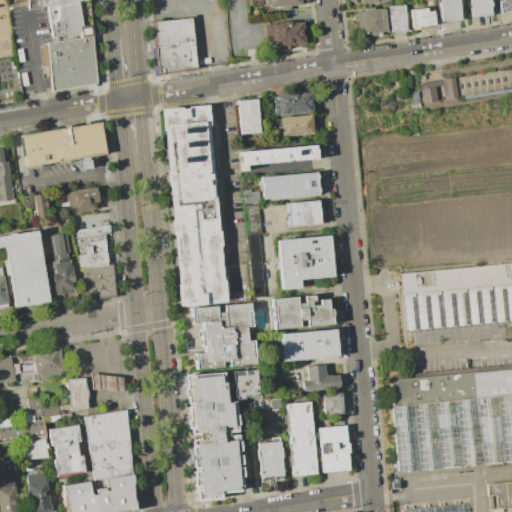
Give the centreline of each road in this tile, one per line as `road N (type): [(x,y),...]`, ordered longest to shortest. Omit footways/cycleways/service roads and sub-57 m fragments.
road 1 (residential): [(0,119),(511,37)]
road 2 (residential): [(326,0),(372,511)]
road 3 (secondary): [(117,100),(154,511)]
road 4 (secondary): [(175,511),(143,153)]
road 5 (residential): [(0,334),(137,313)]
road 6 (residential): [(245,511),(371,493)]
